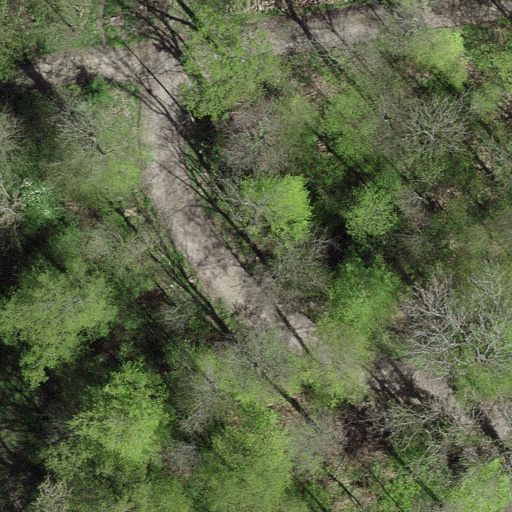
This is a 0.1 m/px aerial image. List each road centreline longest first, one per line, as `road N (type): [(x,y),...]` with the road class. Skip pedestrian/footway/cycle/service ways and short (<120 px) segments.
road 1 (track): [(511,424),(404,384),(259,312),(201,250),(165,173),(161,142),(167,84),(186,61),(212,48),(511,1)]
road 2 (track): [(0,80),(109,59),(186,61)]
